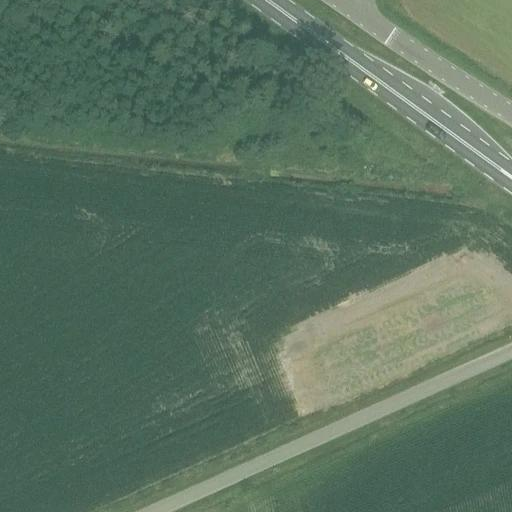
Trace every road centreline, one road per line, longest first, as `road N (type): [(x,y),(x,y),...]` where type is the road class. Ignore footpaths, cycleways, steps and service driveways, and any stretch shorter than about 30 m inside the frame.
road 1 (unclassified): [(146,511),(511,349)]
road 2 (primary): [(511,178),(266,0)]
road 3 (unclassified): [(511,114),(343,3)]
